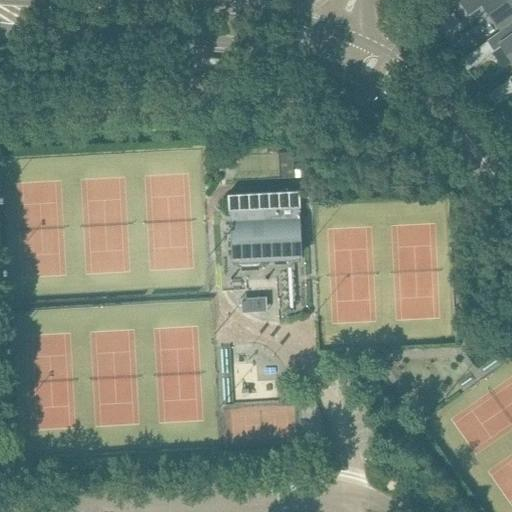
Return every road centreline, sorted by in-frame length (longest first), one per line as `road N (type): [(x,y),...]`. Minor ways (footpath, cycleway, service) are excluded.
road 1 (residential): [(339,502),(282,497),(0,509)]
road 2 (secondary): [(327,27),(170,2),(0,0)]
road 3 (secondary): [(0,27),(222,39),(316,60)]
road 4 (secondary): [(499,184),(478,142),(419,76),(354,39)]
road 5 (secondary): [(343,71),(431,125),(499,184)]
